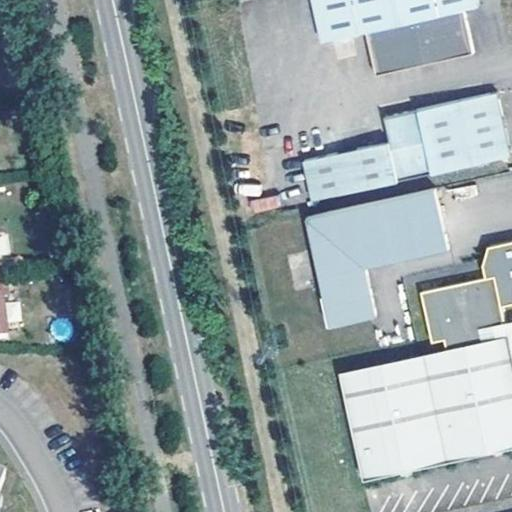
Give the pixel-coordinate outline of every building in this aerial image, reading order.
[(475,0),(312,0),(322,41),(366,33),(367,41),(375,75),(472,53),(463,11),(478,8),(475,0)] [(510,159),(497,95),(385,120),(389,144),(303,163),(312,203),(510,159)] [(307,216),(331,325),(376,315),(366,266),(449,248),(436,188),(307,216)] [(485,330),(505,326),(504,322),(494,276),(422,292),(433,343),(444,340),(446,348),(341,371),(365,481),(511,448),(511,356),(507,335),(487,339),(485,330)] [(487,339),(507,335),(505,326),(485,330),(487,339)]
